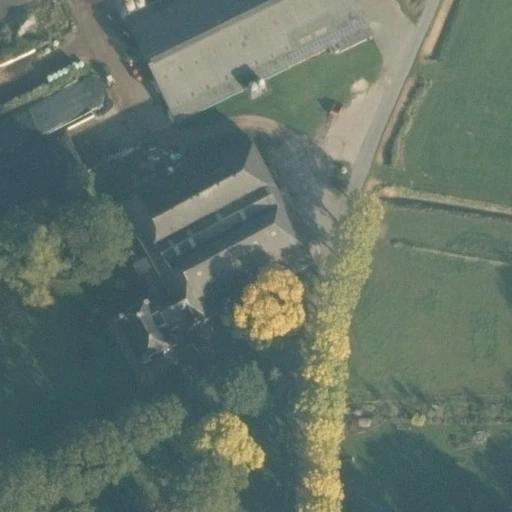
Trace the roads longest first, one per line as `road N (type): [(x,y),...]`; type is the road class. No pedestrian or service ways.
road 1 (tertiary): [(308,511),(309,378),(327,253),(428,0)]
road 2 (track): [(358,167),(260,126),(152,135),(137,122),(80,0)]
